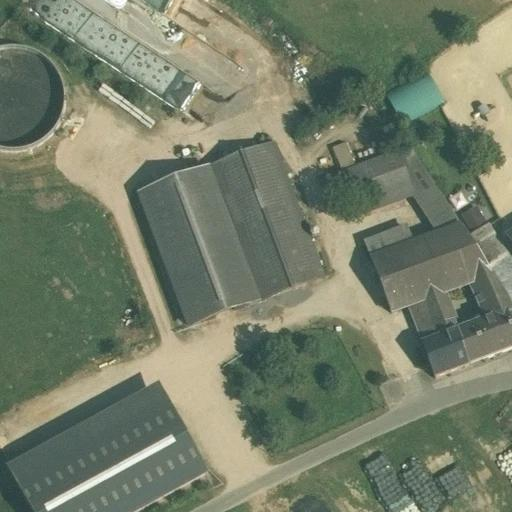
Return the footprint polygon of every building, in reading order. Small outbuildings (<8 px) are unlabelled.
[(250,74),(273,38),(213,0),(42,0),(33,15),(135,80),(153,53),(214,92),(233,62),(250,74)] [(50,46),(0,55),(0,141),(9,140),(10,145),(67,134),(50,46)] [(433,78),(391,98),(402,123),(445,103),(433,78)] [(273,147),(210,171),(259,303),(322,280),(273,147)] [(210,171),(141,197),(190,329),(259,303),(210,171)] [(504,295),(511,307),(511,265),(510,260),(488,227),(469,240),(491,276),(504,295)] [(461,228),(403,249),(423,301),(442,294),(442,296),(473,284),(473,282),(491,276),(469,240),(461,228)] [(403,249),(370,261),(390,315),(408,308),(407,306),(423,301),(403,249)] [(504,295),(491,276),(473,282),(473,284),(482,304),(504,295)] [(423,301),(407,306),(408,308),(418,336),(453,323),(442,296),(442,294),(423,301)] [(511,307),(504,295),(482,304),(488,316),(489,316),(490,320),(458,333),(470,365),(471,367),(511,351),(511,307)] [(458,333),(454,323),(453,323),(418,336),(422,346),(434,380),(471,367),(470,365),(458,333)] [(33,511),(142,511),(206,478),(160,391),(11,470),(33,511)]
